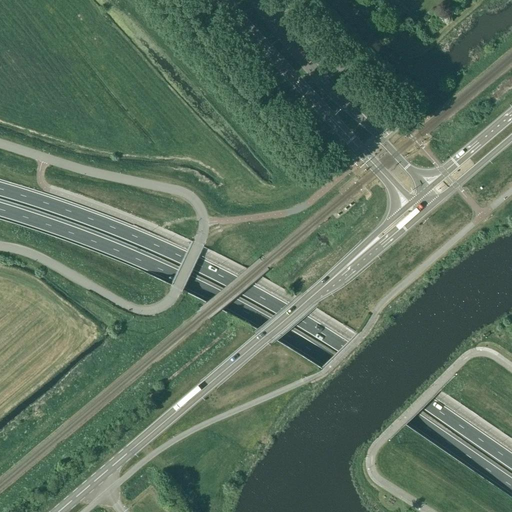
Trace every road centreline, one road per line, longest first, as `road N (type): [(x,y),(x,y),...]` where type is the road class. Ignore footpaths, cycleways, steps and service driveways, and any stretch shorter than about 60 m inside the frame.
road 1 (trunk): [(0,209),(239,305),(511,485)]
road 2 (trunk): [(511,461),(280,305),(146,241),(0,188)]
road 3 (unclassified): [(0,245),(36,255),(142,311),(170,299),(204,223),(185,194),(0,144)]
road 4 (secondary): [(223,0),(409,205)]
road 5 (tertiary): [(57,511),(267,335)]
road 6 (secondary): [(426,190),(256,0)]
road 7 (tertiary): [(304,302),(337,285),(428,208)]
road 8 (tertiary): [(409,205),(304,302)]
